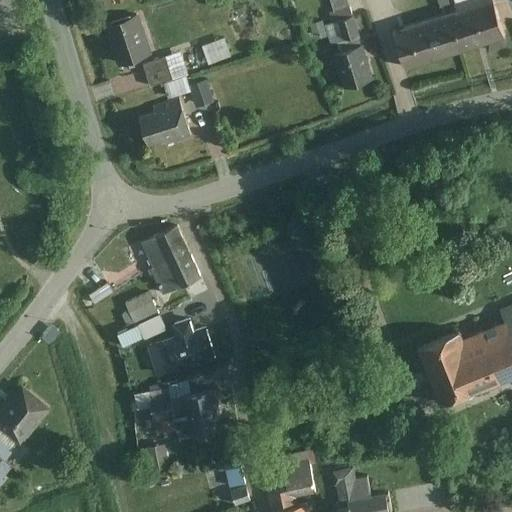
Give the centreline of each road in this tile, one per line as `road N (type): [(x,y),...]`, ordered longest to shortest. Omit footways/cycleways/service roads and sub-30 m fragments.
road 1 (tertiary): [(511,101),(412,126),(179,207)]
road 2 (residential): [(259,511),(236,347),(179,207)]
road 3 (track): [(47,302),(80,346),(123,511)]
road 4 (tertiary): [(51,0),(114,207)]
road 5 (residential): [(114,207),(0,361)]
